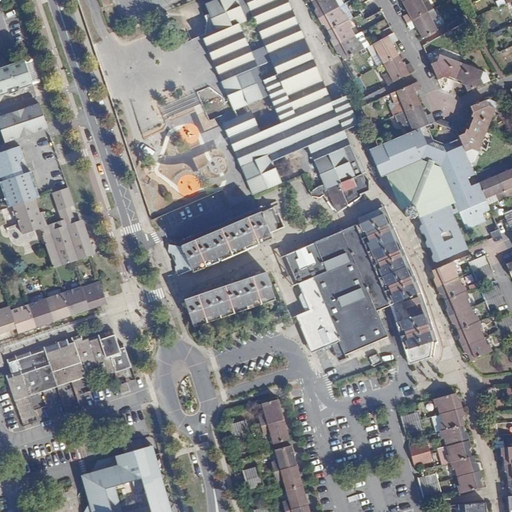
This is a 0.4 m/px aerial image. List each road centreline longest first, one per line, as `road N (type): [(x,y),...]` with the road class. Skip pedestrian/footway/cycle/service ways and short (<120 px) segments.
road 1 (residential): [(138,242),(55,0)]
road 2 (residential): [(511,81),(463,105),(431,95),(384,0)]
road 3 (residential): [(138,242),(164,358)]
road 4 (residential): [(185,351),(138,242)]
